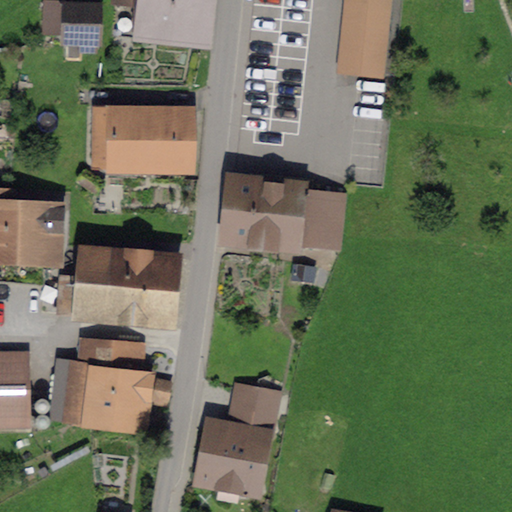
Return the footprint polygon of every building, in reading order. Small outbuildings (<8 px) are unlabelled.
[(203,0),(147,0),(144,31),(200,36),(203,0)] [(349,0),(349,9),(369,11),(367,29),(384,30),(386,0),(349,0)] [(96,44),(98,4),(67,3),(66,42),(96,44)] [(97,111),(95,163),(187,167),(188,119),(167,118),(167,110),(153,109),(153,117),(136,117),(136,111),(97,111)] [(304,191),(234,184),(229,235),(298,243),(304,191)] [(0,198),(0,250),(53,254),(56,212),(11,209),(11,199),(0,198)] [(126,261),(83,258),(78,309),(169,316),(174,265),(149,263),(150,254),(127,252),(126,261)] [(0,354),(0,424),(28,424),(27,354),(0,354)] [(77,415),(94,418),(100,369),(76,366),(69,414),(77,415)] [(140,375),(100,369),(94,418),(137,424),(140,397),(146,398),(148,377),(140,376),(140,375)] [(211,425),(201,480),(255,490),(266,436),(211,425)]
